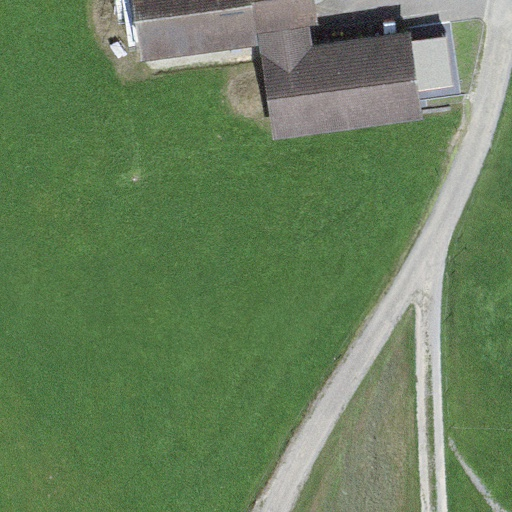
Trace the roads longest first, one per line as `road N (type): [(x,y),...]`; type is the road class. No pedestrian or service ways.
road 1 (track): [(509,0),(490,107),(424,274),(277,511)]
road 2 (track): [(439,511),(424,274)]
